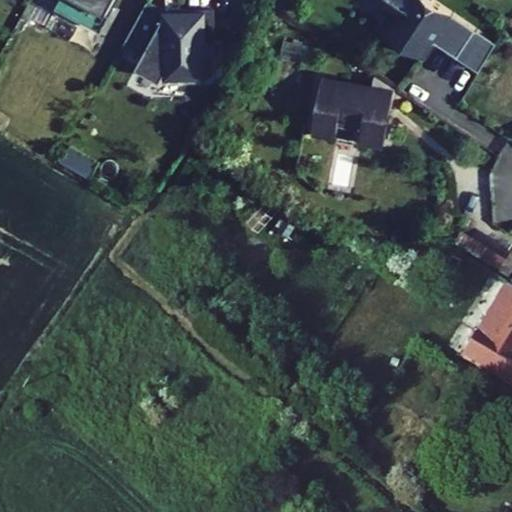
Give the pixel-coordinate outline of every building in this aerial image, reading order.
[(81,0),(107,13),(113,0),(81,0)] [(171,0),(147,0),(131,31),(151,41),(143,56),(168,68),(173,59),(177,59),(176,54),(192,53),(193,68),(213,66),(215,65),(217,63),(218,60),(216,40),(224,39),(222,25),(219,25),(217,0),(184,0),(185,10),(173,11),(171,0)] [(384,0),(397,8),(400,22),(395,29),(425,49),(436,32),(441,25),(448,30),(443,37),(460,48),(478,20),(447,0),(384,0)] [(400,22),(397,8),(387,24),(395,29),(400,22)] [(499,33),(478,20),(460,48),(481,61),(499,33)] [(448,30),(441,25),(436,32),(443,37),(448,30)] [(395,78),(376,66),(373,83),(323,71),(313,114),(335,119),(337,113),(363,119),(361,125),(383,130),(395,78)] [(511,307),(511,298),(501,293),(480,328),(494,337),(511,307)] [(511,307),(494,337),(511,346),(511,307)] [(511,386),(511,366),(487,348),(472,368),(496,386),(501,379),(511,386)]
